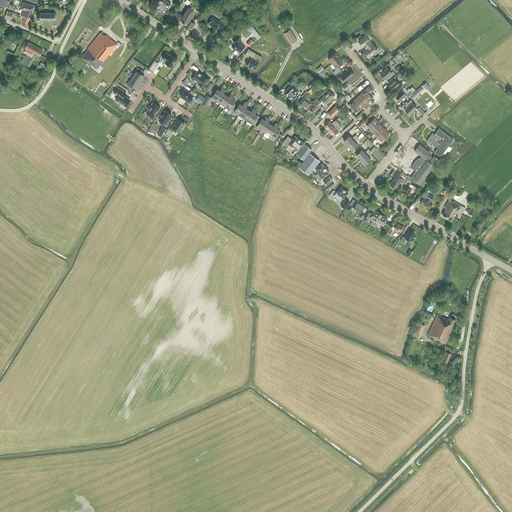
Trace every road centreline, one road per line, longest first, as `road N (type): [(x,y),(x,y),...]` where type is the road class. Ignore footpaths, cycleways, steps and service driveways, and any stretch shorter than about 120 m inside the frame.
road 1 (unclassified): [(360,511),(458,412),(471,318),(491,260)]
road 2 (tertiary): [(327,146),(197,51)]
road 3 (track): [(0,110),(17,111),(38,98),(85,0)]
road 4 (tertiary): [(491,260),(369,186)]
